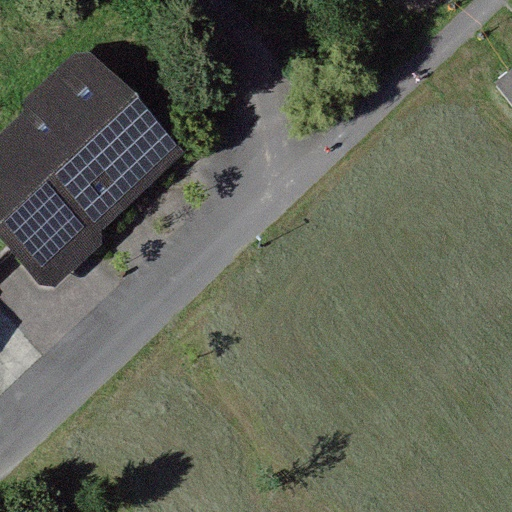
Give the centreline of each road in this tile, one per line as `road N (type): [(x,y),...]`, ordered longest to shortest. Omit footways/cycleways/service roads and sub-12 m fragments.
road 1 (residential): [(305,182),(0,461)]
road 2 (residential): [(499,0),(305,182)]
road 3 (unclassified): [(305,182),(188,0)]
